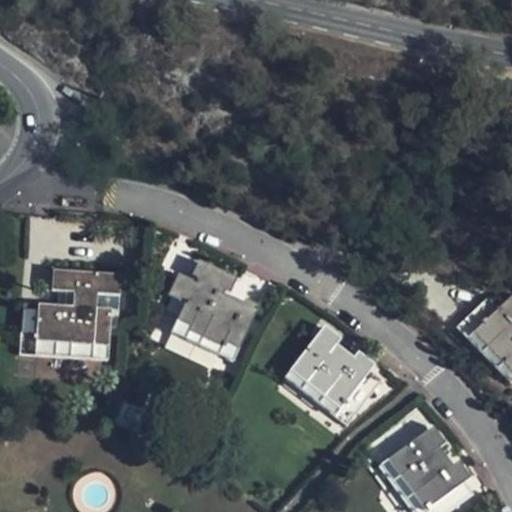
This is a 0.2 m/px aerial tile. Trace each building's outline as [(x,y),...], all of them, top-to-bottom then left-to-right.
[(183,303),(174,323),(188,329),(187,333),(219,349),(221,344),(236,351),(254,313),(177,277),(166,299),(177,303),(179,300),(183,303)] [(486,299),(471,314),(481,324),(472,334),(485,348),(479,355),(507,386),(511,381),(511,295),(496,309),(486,299)] [(66,346),(65,360),(104,363),(106,338),(114,339),(115,312),(20,306),(17,357),(31,358),(33,334),(54,336),(54,345),(66,346)] [(481,324),(471,314),(455,329),(479,355),(485,348),(472,334),(481,324)] [(188,329),(174,323),(168,334),(230,364),(236,351),(221,344),(219,349),(187,333),(188,329)] [(31,358),(65,360),(66,346),(54,345),(54,336),(33,334),(31,358)] [(316,334),(287,373),(321,400),(315,406),(343,428),(379,382),(316,334)] [(321,400),(287,373),(282,380),(315,406),(321,400)] [(425,433),(386,462),(410,496),(402,501),(410,511),(449,511),(471,497),(425,433)] [(410,496),(386,462),(378,468),(402,501),(410,496)]
